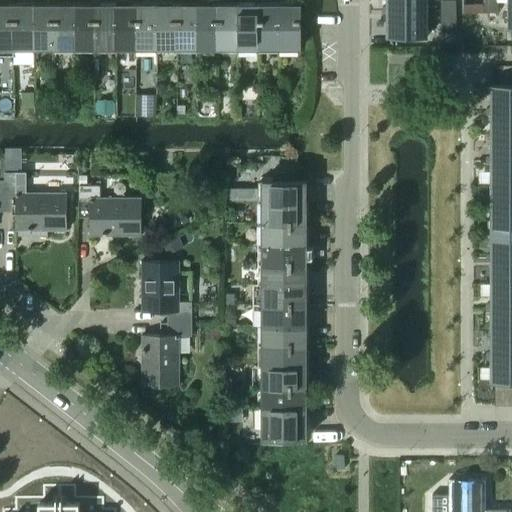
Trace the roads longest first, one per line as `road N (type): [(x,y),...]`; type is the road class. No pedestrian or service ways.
road 1 (residential): [(346,411),(349,0)]
road 2 (tertiary): [(200,511),(12,358)]
road 3 (residential): [(346,411),(378,436),(511,437)]
